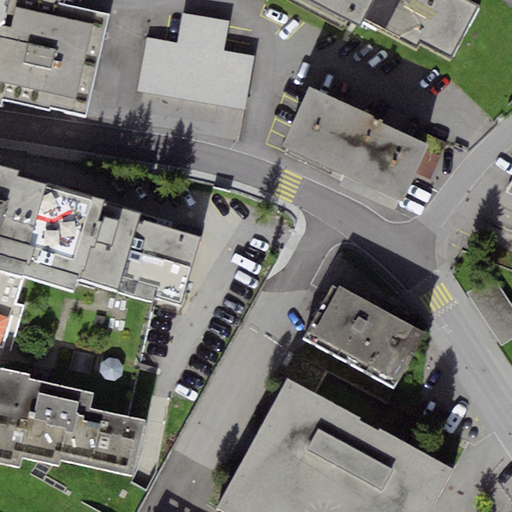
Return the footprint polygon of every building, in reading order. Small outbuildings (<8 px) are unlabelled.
[(0,0),(0,106),(1,107),(2,100),(51,111),(52,107),(87,115),(108,16),(79,9),(81,0),(0,0)] [(286,0),(343,31),(349,19),(358,24),(361,19),(416,49),(420,41),(450,58),(478,7),(464,0),(286,0)] [(138,91),(245,110),(254,56),(224,51),(229,20),(183,13),(177,43),(147,38),(138,91)] [(309,88),(282,146),(403,202),(416,174),(427,150),(430,144),(309,88)] [(442,157),(427,150),(416,174),(431,180),(442,157)] [(0,270),(74,291),(79,278),(102,203),(104,201),(17,177),(18,171),(0,166),(0,270)] [(140,215),(102,203),(79,278),(116,290),(138,219),(140,215)] [(138,219),(116,290),(153,302),(155,296),(178,304),(200,239),(138,219)] [(425,333),(339,285),(337,288),(333,286),(303,339),(393,390),(425,333)] [(0,340),(11,320),(0,314),(0,340)] [(30,375),(0,367),(0,463),(19,468),(22,457),(60,466),(61,460),(132,476),(145,421),(91,408),(94,395),(28,380),(30,375)] [(430,511),(453,471),(288,378),(215,508),(223,511),(222,511),(430,511)]
